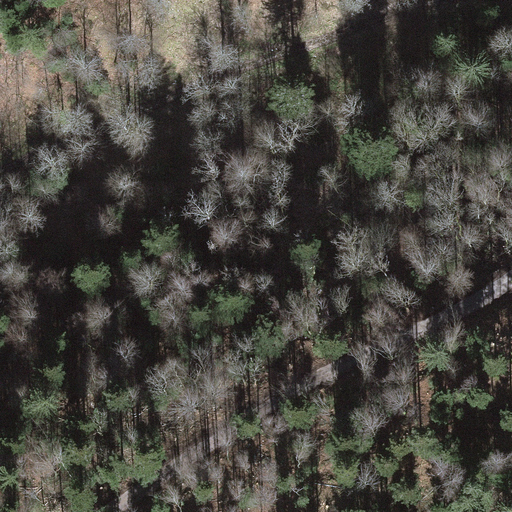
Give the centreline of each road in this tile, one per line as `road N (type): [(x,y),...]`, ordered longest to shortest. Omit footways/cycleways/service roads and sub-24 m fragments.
road 1 (track): [(0,170),(199,82),(323,40),(486,0)]
road 2 (unclassified): [(511,276),(251,413),(101,511)]
